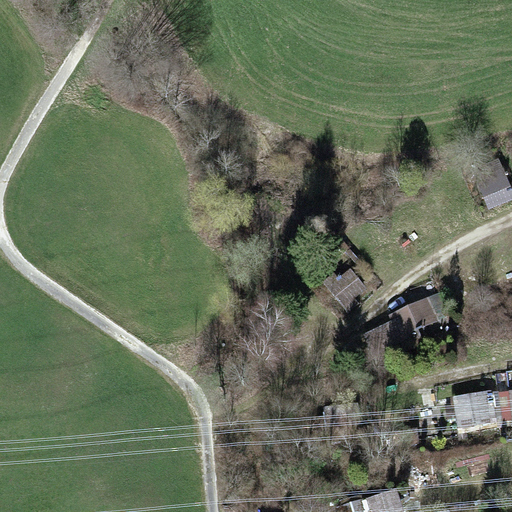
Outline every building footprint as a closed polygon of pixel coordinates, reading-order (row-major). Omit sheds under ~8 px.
[(499,165),(471,174),(483,212),(511,203),(499,165)] [(351,279),(323,299),(338,320),(366,299),(351,279)] [(425,310),(362,340),(370,358),(433,328),(425,310)] [(489,401),(449,406),(453,434),(492,429),(489,401)] [(357,413),(314,416),(317,448),(360,445),(357,413)] [(439,477),(413,480),(418,511),(443,508),(439,477)] [(339,502),(340,511),(394,511),(399,511),(395,491),(339,502)]
